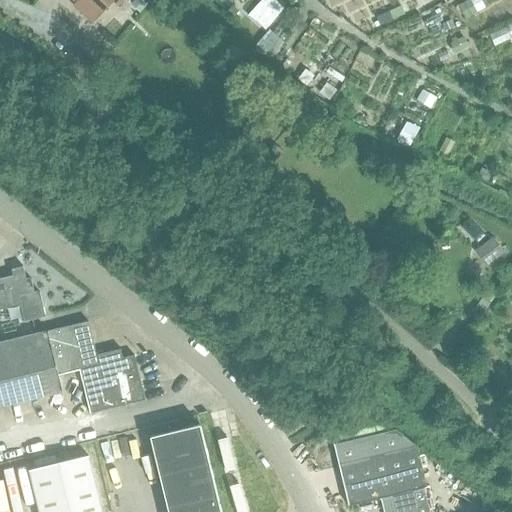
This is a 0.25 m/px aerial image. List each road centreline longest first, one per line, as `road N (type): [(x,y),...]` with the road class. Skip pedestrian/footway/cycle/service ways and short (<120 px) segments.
road 1 (residential): [(511,438),(333,281),(0,39)]
road 2 (unclassified): [(310,511),(272,434),(232,385),(0,203)]
